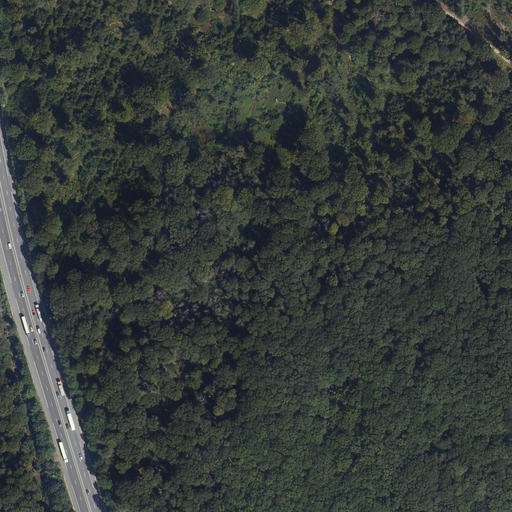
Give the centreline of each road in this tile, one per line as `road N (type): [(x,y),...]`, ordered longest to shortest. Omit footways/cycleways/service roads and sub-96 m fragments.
road 1 (track): [(100,412),(511,228)]
road 2 (motorway): [(96,511),(0,161)]
road 3 (motorway): [(0,217),(84,511)]
